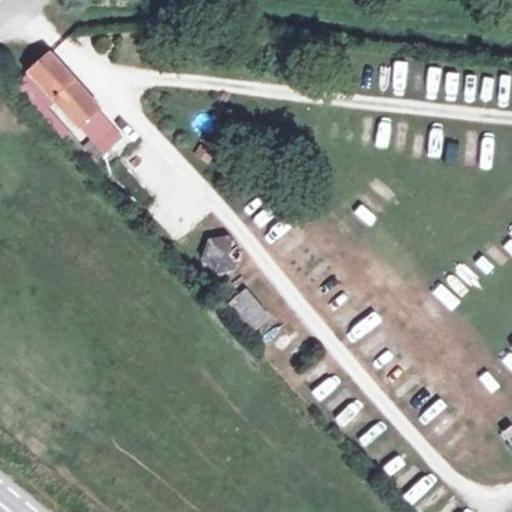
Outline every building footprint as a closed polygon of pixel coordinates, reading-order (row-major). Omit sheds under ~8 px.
[(49,55),(30,73),(54,99),(79,126),(98,108),(49,55)] [(41,110),(54,99),(30,73),(18,84),(41,110)] [(114,126),(98,108),(79,126),(95,143),(114,126)] [(230,237),(210,241),(204,260),(215,274),(234,270),(242,252),(230,237)] [(311,285),(316,282),(322,295),(346,283),(332,256),(304,271),(311,285)] [(334,314),(360,295),(351,283),(326,302),(334,314)] [(268,319),(244,292),(228,305),(252,333),(268,319)] [(392,387),(419,367),(411,355),(383,375),(392,387)] [(390,476),(411,458),(403,449),(382,467),(390,476)]
